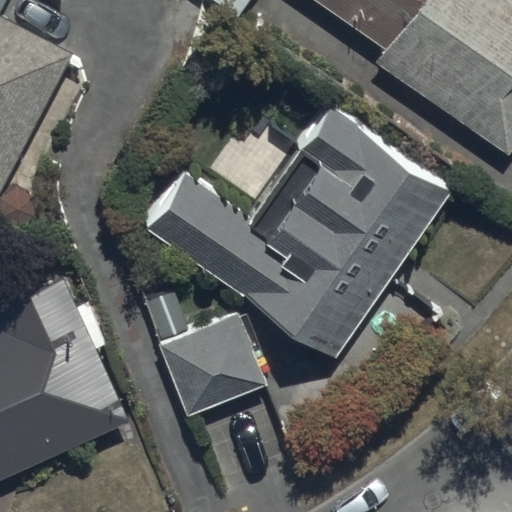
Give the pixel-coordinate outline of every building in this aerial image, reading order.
[(0,0),(0,169),(66,38),(0,5),(0,0)] [(511,0),(233,0),(237,2),(237,0),(325,0),(376,34),(368,47),(509,138),(511,133),(511,0)] [(322,89),(292,134),(269,118),(247,152),(270,167),(247,202),(176,155),(138,210),(333,339),(445,171),(322,89)] [(0,458),(122,404),(57,260),(0,285),(0,458)] [(233,298),(153,329),(181,403),(261,371),(233,298)]
